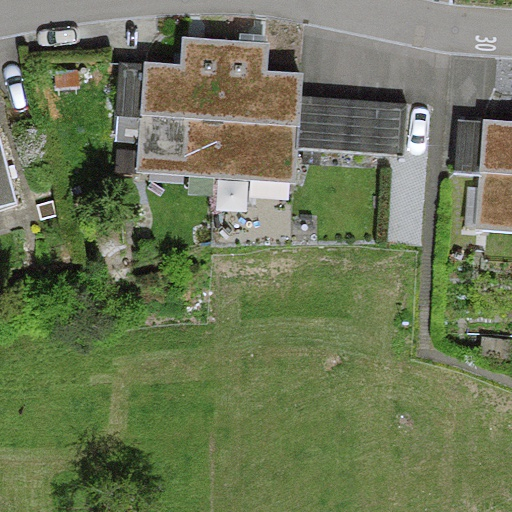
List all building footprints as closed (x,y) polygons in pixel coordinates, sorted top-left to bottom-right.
[(134,156),(211,162),(220,44),(179,41),(177,68),(114,64),(110,117),(115,117),(114,125),(136,127),(134,156)] [(261,47),(220,44),(211,162),(288,167),(289,150),(317,152),(320,100),(293,98),(295,77),(259,74),(261,47)] [(344,154),(347,102),(320,100),(317,152),(344,154)] [(371,156),(374,103),(347,102),(344,154),(371,156)] [(397,158),(401,105),(374,103),(371,156),(397,158)] [(472,213),(511,215),(511,125),(452,121),(449,174),(475,176),(472,213)]
